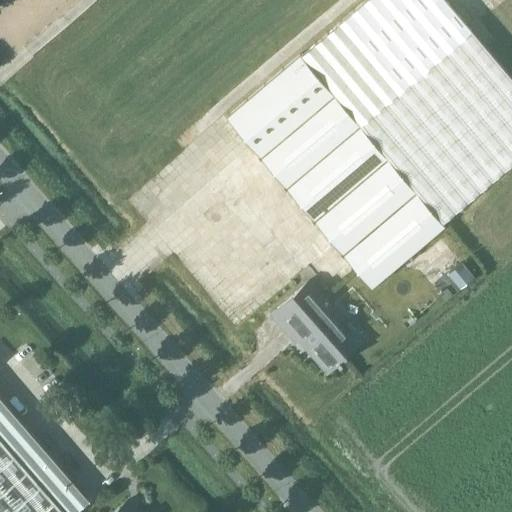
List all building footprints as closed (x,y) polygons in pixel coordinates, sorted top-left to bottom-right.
[(368,0),(340,24),(302,55),(444,225),(511,167),(511,78),(472,31),(445,0),(368,0)] [(371,286),(399,262),(409,254),(444,225),(302,55),(300,53),(227,114),(371,286)] [(441,237),(414,260),(404,268),(376,292),(409,333),(474,278),(441,237)] [(399,262),(404,268),(414,260),(409,254),(399,262)] [(270,313),(287,331),(290,328),(329,372),(356,348),(331,319),(338,312),(309,279),(270,313)] [(0,511),(74,511),(76,511),(61,494),(72,484),(0,401),(0,511)] [(115,511),(137,511),(128,501),(115,511)]
